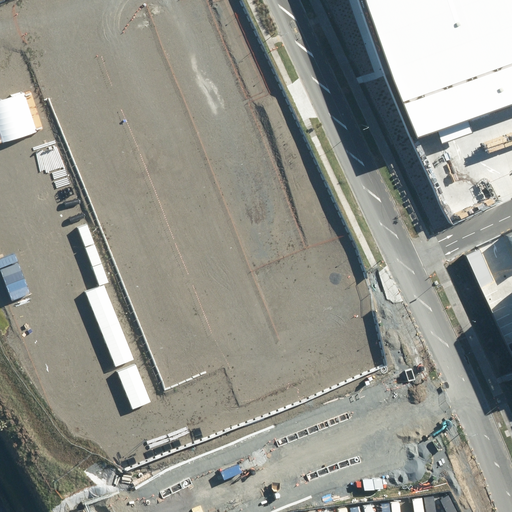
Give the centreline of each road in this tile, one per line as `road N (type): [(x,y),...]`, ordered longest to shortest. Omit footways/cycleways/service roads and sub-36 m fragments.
road 1 (secondary): [(468,385),(279,0)]
road 2 (tertiary): [(184,511),(468,385)]
road 3 (secondary): [(511,503),(468,385)]
